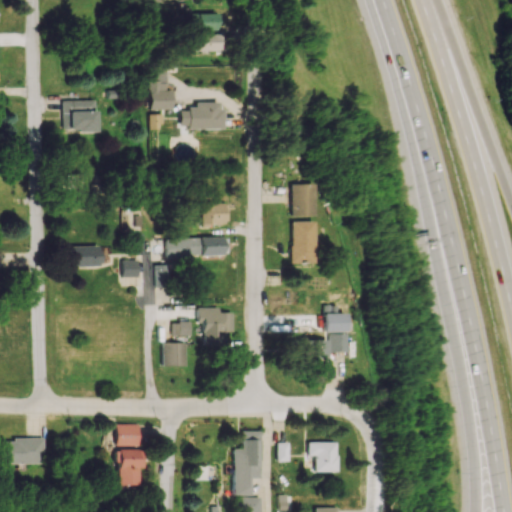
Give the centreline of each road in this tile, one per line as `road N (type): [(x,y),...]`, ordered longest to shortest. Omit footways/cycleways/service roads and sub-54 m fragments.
road 1 (residential): [(260,0),(262,409)]
road 2 (residential): [(36,0),(41,407)]
road 3 (residential): [(368,431),(341,411),(0,407)]
road 4 (motorway): [(511,303),(421,0)]
road 5 (motorway): [(436,209),(481,395),(498,511)]
road 6 (motorway): [(436,209),(477,511)]
road 7 (motorway): [(511,207),(422,0)]
road 8 (motorway): [(373,0),(436,209)]
